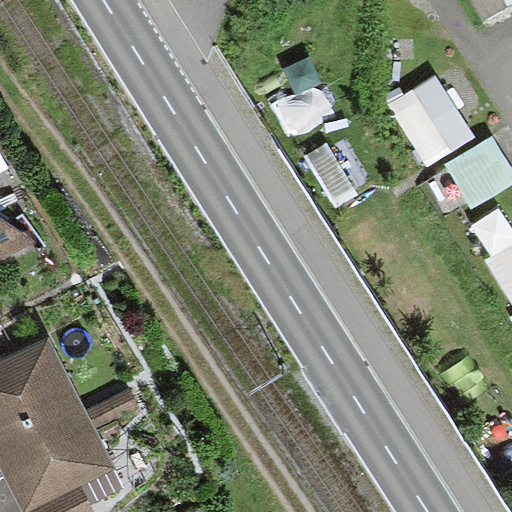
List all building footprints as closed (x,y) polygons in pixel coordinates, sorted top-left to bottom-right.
[(511,0),(478,0),(487,17),(511,3),(511,0)] [(427,159),(476,135),(441,65),(393,89),(427,159)] [(511,209),(509,202),(476,216),(511,298),(511,297),(511,209)] [(0,246),(23,235),(7,203),(0,206),(0,246)] [(110,459),(46,336),(0,359),(0,448),(28,502),(110,459)]
